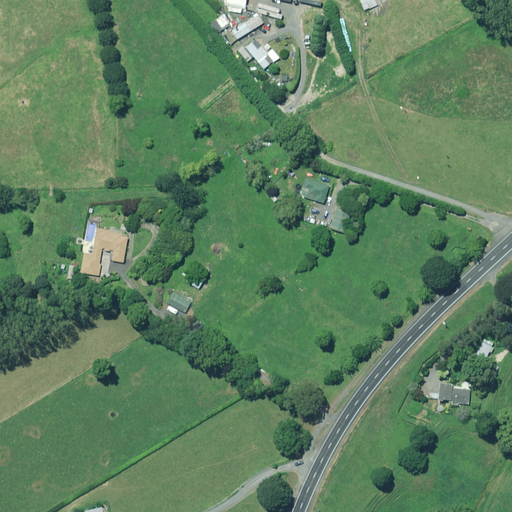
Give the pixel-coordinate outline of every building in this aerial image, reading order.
[(247,0),(226,0),(225,6),(246,10),(247,0)] [(378,5),(375,0),(360,0),(365,11),(378,5)] [(231,22),(225,14),(217,20),(223,28),(231,22)] [(265,23),(260,15),(233,32),(238,40),(265,23)] [(263,47),(257,40),(247,47),(265,70),(275,62),(269,55),(263,47)] [(253,57),(244,46),(239,51),(248,61),(253,57)] [(307,178),(302,193),(304,197),(324,204),(330,186),(307,178)] [(352,213),(338,208),(331,229),(345,234),(352,213)] [(112,231),(97,229),(94,256),(85,254),(82,273),(100,276),(103,250),(112,252),(111,261),(125,263),(129,235),(112,233),(112,231)] [(77,267),(66,265),(65,278),(75,280),(77,267)] [(195,276),(188,273),(184,280),(200,289),(206,279),(197,273),(195,276)] [(192,303),(175,294),(169,304),(187,313),(192,303)] [(495,349),(484,343),(479,353),(490,358),(495,349)] [(453,386),(440,385),(439,400),(450,401),(450,405),(459,405),(459,404),(469,405),(470,393),(453,392),(453,386)]
